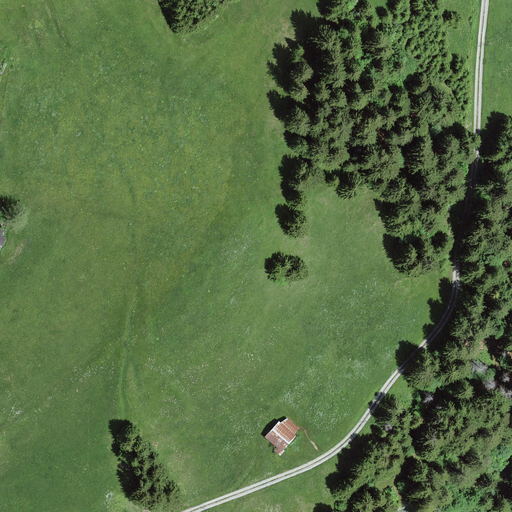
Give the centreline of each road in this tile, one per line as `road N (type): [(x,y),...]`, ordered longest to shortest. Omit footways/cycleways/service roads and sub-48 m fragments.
road 1 (track): [(485,0),(475,164),(449,311),(349,438),(311,465),(186,511)]
road 2 (track): [(0,124),(21,0)]
